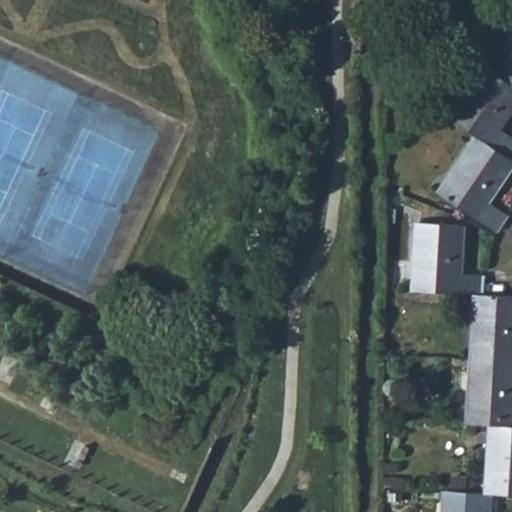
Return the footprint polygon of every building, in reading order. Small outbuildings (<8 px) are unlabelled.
[(511,136),(502,129),(511,114),(511,84),(504,79),(486,67),(450,118),(476,137),(508,157),(511,150),(511,136)] [(511,160),(508,157),(476,137),(438,194),(499,233),(509,216),(490,203),(511,170),(511,160)] [(414,291),(475,295),(484,296),(485,275),(463,274),(465,226),(418,223),(414,291)] [(511,297),(484,296),(475,295),(472,360),(511,363),(511,297)] [(469,425),(490,427),(511,427),(511,363),(472,360),(469,425)] [(511,427),(490,427),(487,494),(493,495),(511,496),(511,427)] [(443,511),(492,511),(493,495),(487,494),(445,491),(443,511)]
